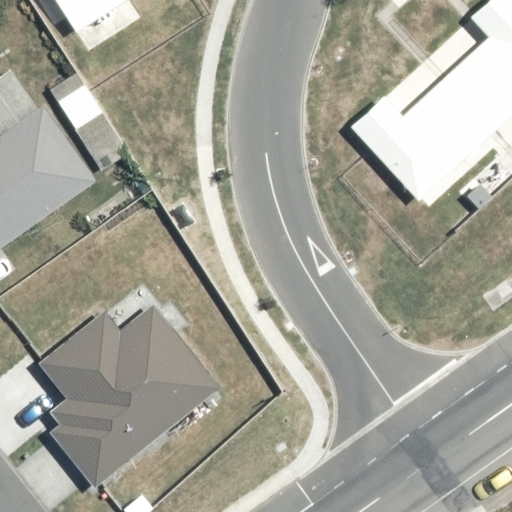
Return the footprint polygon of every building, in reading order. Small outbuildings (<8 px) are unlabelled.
[(56,0),(75,30),(123,0),(56,0)] [(388,94),(356,123),(424,200),(511,117),(511,0),(490,0),(474,14),(493,35),(408,114),(388,94)] [(329,207),(326,202),(336,195),(298,137),(287,144),(235,64),(147,122),(241,265),(329,207)] [(130,152),(78,70),(49,89),(101,170),(130,152)] [(0,243),(95,177),(39,106),(0,134),(0,243)] [(47,431),(95,483),(220,386),(149,305),(119,330),(105,312),(39,360),(79,407),(47,431)]
